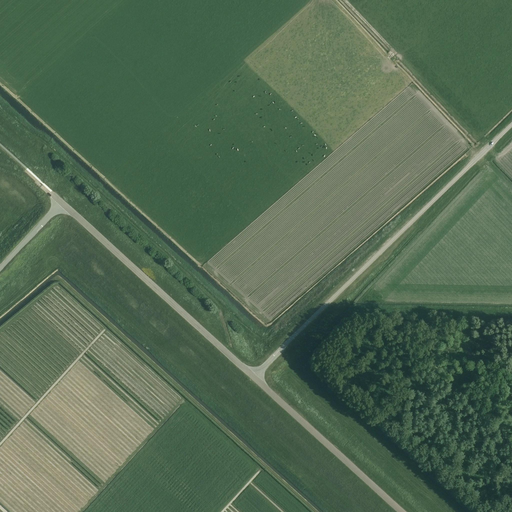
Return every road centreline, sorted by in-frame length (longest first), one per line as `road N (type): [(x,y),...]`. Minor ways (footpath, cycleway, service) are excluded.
road 1 (unclassified): [(253,377),(511,115)]
road 2 (unclassified): [(253,377),(62,204)]
road 3 (unclassified): [(401,511),(253,377)]
road 4 (track): [(104,330),(0,445)]
